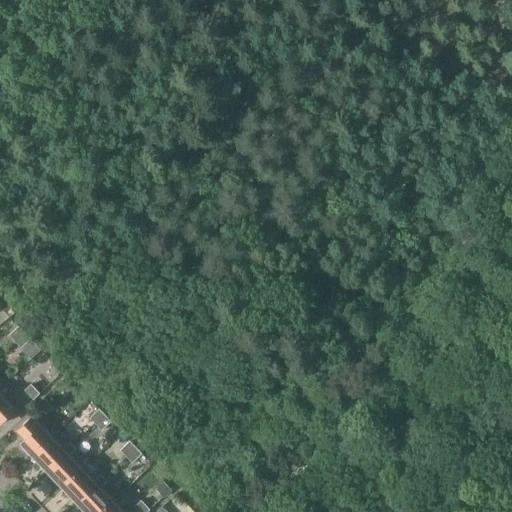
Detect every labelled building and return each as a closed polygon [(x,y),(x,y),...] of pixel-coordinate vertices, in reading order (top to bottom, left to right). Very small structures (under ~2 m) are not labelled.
[(19,327),(9,336),(15,342),(25,333),(19,327)] [(25,333),(15,342),(21,348),(30,340),(25,333)] [(30,384),(24,391),(32,400),(39,394),(30,384)] [(0,394),(0,423),(0,424),(15,410),(0,394)] [(43,398),(37,404),(45,414),(52,407),(43,398)] [(98,409),(88,418),(94,424),(104,415),(98,409)] [(34,415),(18,430),(26,439),(20,444),(22,446),(23,445),(29,452),(50,432),(34,415)] [(104,415),(94,424),(101,432),(111,423),(107,418),(104,415)] [(50,432),(29,452),(47,470),(72,445),(69,442),(64,447),(50,432)] [(129,441),(119,450),(126,458),(136,448),(129,441)] [(72,445),(47,470),(62,487),(83,466),(71,453),(76,448),(72,445)] [(136,448),(126,458),(132,464),(139,458),(142,455),(136,448)] [(83,466),(62,487),(78,504),(105,479),(102,475),(96,480),(91,475),(83,466)] [(105,479),(78,504),(85,511),(105,511),(116,501),(103,487),(108,482),(105,479)] [(127,511),(116,501),(105,511),(127,511)] [(141,501),(134,508),(138,511),(148,511),(150,511),(141,501)]
